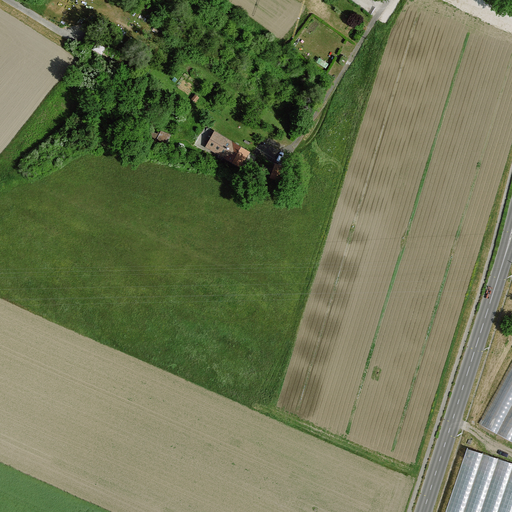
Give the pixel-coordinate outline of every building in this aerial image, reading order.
[(140,31),(144,23),(131,17),(127,25),(140,31)] [(228,159),(236,145),(216,134),(208,148),(228,159)] [(228,159),(242,168),(250,154),(236,145),(228,159)] [(281,177),(284,168),(279,166),(275,174),(281,177)] [(511,408),(511,365),(479,427),(497,437),(511,408)] [(511,408),(497,437),(511,444),(511,408)] [(511,511),(511,463),(468,448),(446,511),(511,511)]
